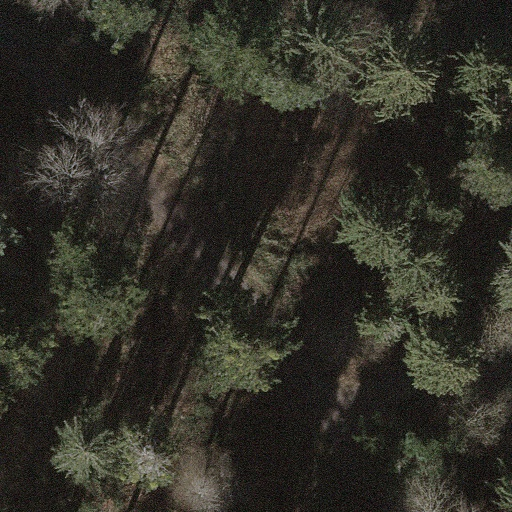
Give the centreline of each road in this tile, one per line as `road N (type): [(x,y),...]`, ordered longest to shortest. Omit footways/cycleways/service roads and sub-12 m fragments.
road 1 (track): [(0,27),(72,87),(388,511)]
road 2 (track): [(511,341),(338,445),(298,511)]
